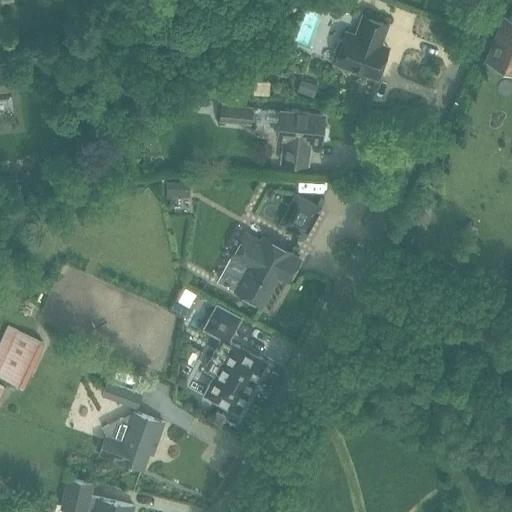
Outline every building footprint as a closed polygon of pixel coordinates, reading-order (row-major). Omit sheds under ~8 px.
[(388,47),(380,44),(387,24),(363,15),(356,36),(346,32),(344,38),(343,39),(340,41),(338,42),(335,49),(336,52),(337,56),(335,63),(377,78),(386,54),(388,47)] [(488,60),(506,68),(511,70),(511,21),(505,19),(488,60)] [(0,92),(10,91),(8,67),(0,67),(0,92)] [(173,104),(191,106),(192,93),(174,92),(173,104)] [(220,120),(251,123),(252,108),(221,105),(220,120)] [(252,108),(251,120),(279,123),(278,137),(284,138),(282,162),(308,165),(310,147),(307,147),(308,140),(311,140),(322,141),(322,138),(325,139),(327,137),(328,128),(327,126),(323,126),(324,114),(280,110),(252,108)] [(320,208),(296,194),(280,223),(305,236),(320,208)] [(279,276),(287,280),(299,257),(291,253),(292,252),(263,236),(261,240),(245,231),(231,257),(247,265),(234,289),(263,304),(279,276)] [(184,284),(171,308),(187,317),(201,292),(184,284)] [(232,342),(228,340),(241,317),(217,303),(203,328),(222,338),(205,369),(214,374),(204,393),(203,393),(202,394),(204,395),(237,413),(236,413),(238,414),(239,412),(249,394),(257,380),(256,380),(266,362),(267,362),(268,361),(266,360),(234,343),(234,342),(232,341),(232,342)] [(0,376),(23,387),(44,343),(18,331),(8,326),(0,343),(0,376)] [(103,395),(137,407),(141,394),(108,381),(103,395)] [(99,453),(142,468),(151,444),(155,445),(163,422),(133,411),(130,421),(122,418),(104,426),(109,437),(105,436),(99,453)] [(131,511),(133,506),(89,495),(92,484),(68,478),(61,508),(80,511),(131,511)]
